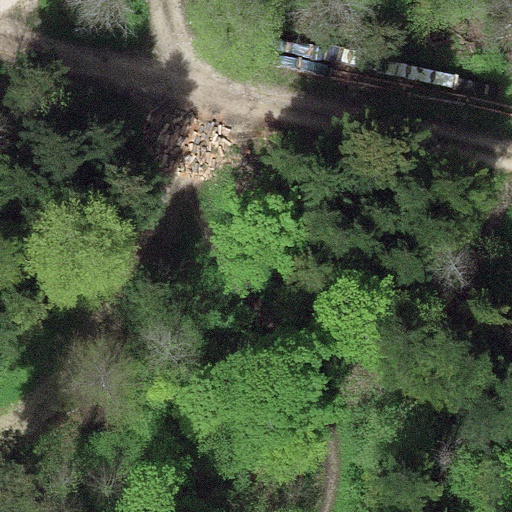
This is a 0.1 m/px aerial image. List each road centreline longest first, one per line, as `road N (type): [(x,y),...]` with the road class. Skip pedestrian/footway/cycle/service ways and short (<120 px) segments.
road 1 (track): [(0,46),(198,95),(511,151)]
road 2 (track): [(0,426),(42,401),(151,248),(198,95)]
